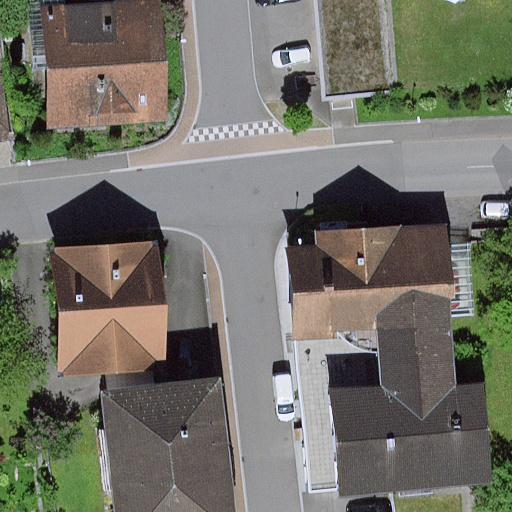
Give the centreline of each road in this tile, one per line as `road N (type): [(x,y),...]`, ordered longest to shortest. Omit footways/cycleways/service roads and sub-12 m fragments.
road 1 (residential): [(237,183),(274,511)]
road 2 (residential): [(237,183),(511,167)]
road 3 (residential): [(0,212),(237,183)]
road 4 (residential): [(225,0),(237,183)]
